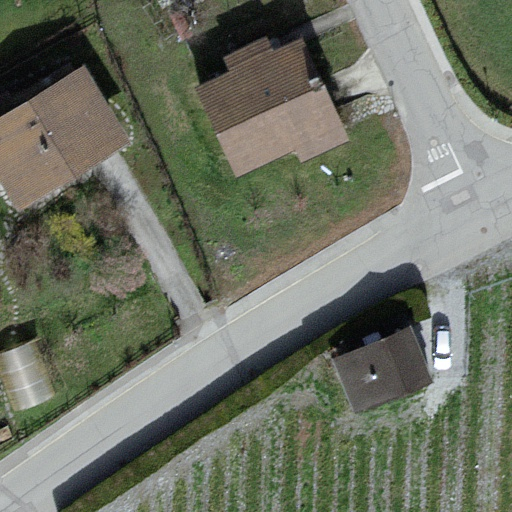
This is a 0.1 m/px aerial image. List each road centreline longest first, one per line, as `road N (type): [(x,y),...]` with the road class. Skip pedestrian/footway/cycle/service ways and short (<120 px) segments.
road 1 (unclassified): [(482,215),(215,364),(7,511)]
road 2 (unclassified): [(384,0),(482,215)]
